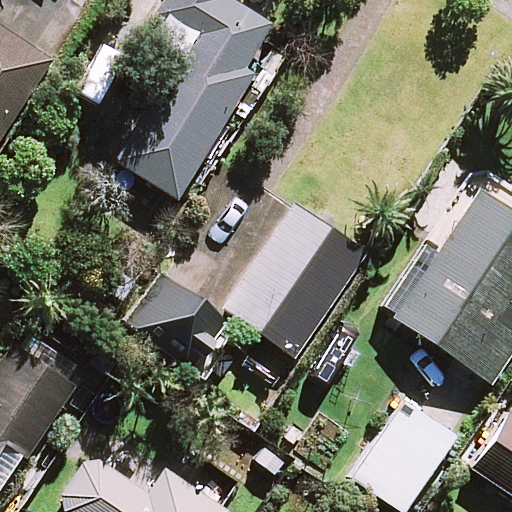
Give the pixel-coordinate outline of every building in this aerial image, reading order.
[(163,0),(149,24),(185,45),(109,170),(174,209),(251,81),(242,75),(269,31),(224,4),(226,0),(163,0)] [(0,143),(51,66),(0,33),(0,143)] [(235,173),(168,278),(150,266),(113,325),(197,379),(203,369),(223,383),(255,333),(291,357),(358,252),(235,173)] [(511,283),(511,207),(478,184),(386,314),(484,383),(511,342),(511,308),(500,300),(511,283)] [(367,341),(343,323),(303,379),(327,397),(367,341)] [(0,454),(6,445),(29,461),(79,387),(17,346),(0,371),(0,454)] [(511,511),(511,401),(506,398),(462,468),(511,499),(511,511)] [(412,410),(400,401),(347,478),(397,511),(449,435),(412,410)] [(229,511),(169,471),(152,497),(105,465),(86,467),(65,497),(68,511),(229,511)]
